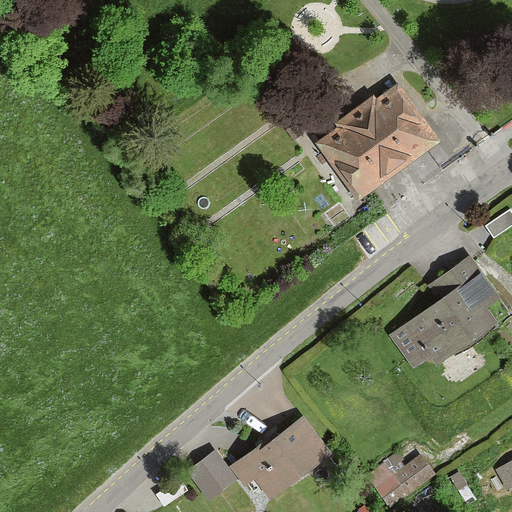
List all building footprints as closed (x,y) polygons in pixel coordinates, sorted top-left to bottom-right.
[(343,127),(322,143),(359,193),(368,186),(374,182),(397,165),(424,146),(432,140),(412,111),(397,90),(375,106),(372,101),(341,123),(343,127)] [(511,212),(510,208),(485,225),(494,238),(511,225),(511,212)] [(410,320),(392,333),(411,359),(428,347),(438,360),(493,320),(483,306),(497,296),(469,258),(442,277),(439,289),(445,297),(412,322),(410,320)] [(275,435),(233,466),(246,483),(257,475),(271,494),(327,451),(302,419),(277,438),(275,435)] [(214,452),(189,470),(209,496),(234,478),(214,452)] [(373,485),(368,489),(381,506),(403,489),(405,491),(431,472),(420,456),(393,476),(391,473),(389,474),(381,464),(366,475),(373,485)] [(511,462),(500,469),(508,483),(511,480),(511,462)] [(180,477),(156,492),(164,505),(188,489),(180,477)]
